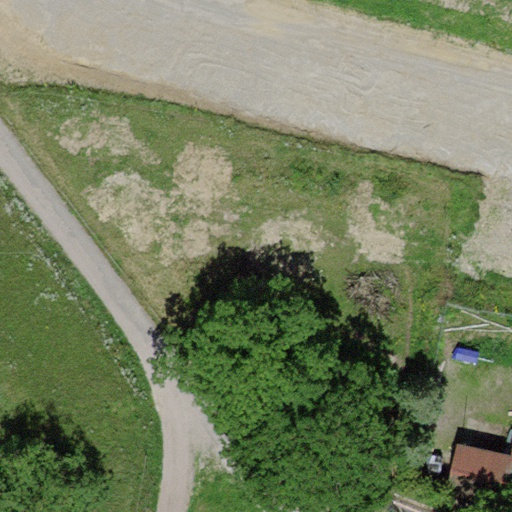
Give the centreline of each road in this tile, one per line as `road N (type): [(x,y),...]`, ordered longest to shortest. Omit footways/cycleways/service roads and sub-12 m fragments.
road 1 (primary): [(511,196),(0,64)]
road 2 (track): [(310,511),(0,137)]
